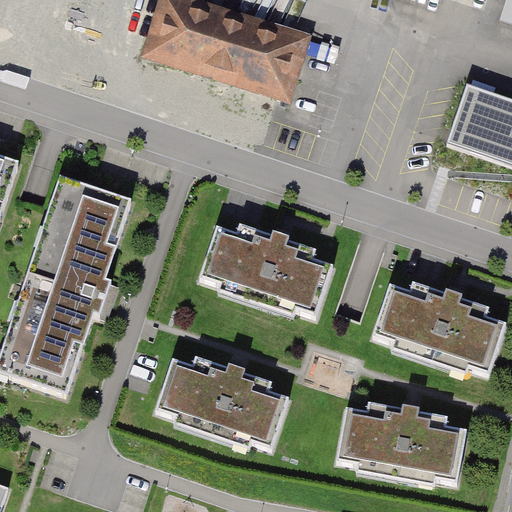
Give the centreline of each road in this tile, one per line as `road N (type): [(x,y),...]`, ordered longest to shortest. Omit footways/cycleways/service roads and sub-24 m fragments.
road 1 (unclassified): [(195,152),(511,257)]
road 2 (residential): [(195,152),(92,455)]
road 3 (unclassified): [(0,86),(195,152)]
road 4 (residential): [(92,455),(273,511)]
